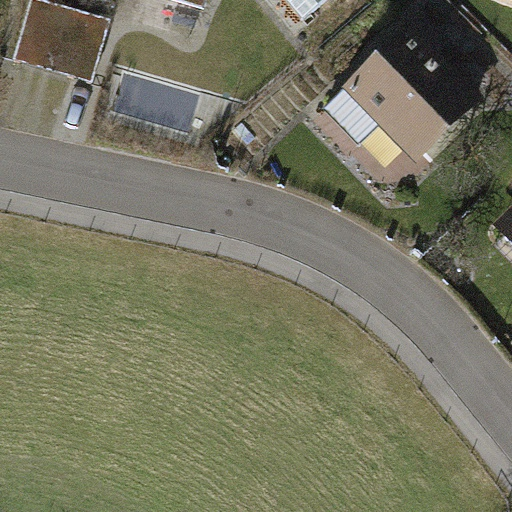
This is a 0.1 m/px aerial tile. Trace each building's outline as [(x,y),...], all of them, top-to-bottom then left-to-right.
[(68,76),(86,15),(36,0),(33,0),(15,61),(68,76)] [(170,0),(205,10),(207,0),(170,0)] [(329,0),(288,0),(306,20),(329,0)] [(424,12),(344,86),(418,165),(487,102),(442,54),(453,44),(424,12)] [(86,15),(68,76),(93,84),(110,22),(86,15)] [(511,214),(500,226),(511,238),(511,214)]
